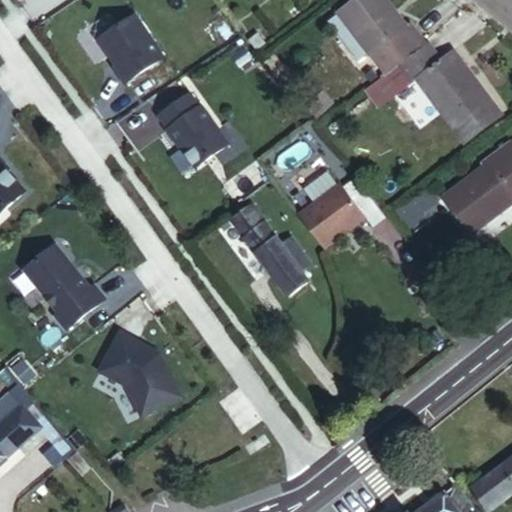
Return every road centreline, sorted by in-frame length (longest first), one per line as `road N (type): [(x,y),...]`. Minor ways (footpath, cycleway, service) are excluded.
road 1 (residential): [(334,491),(0,12)]
road 2 (residential): [(334,491),(511,343)]
